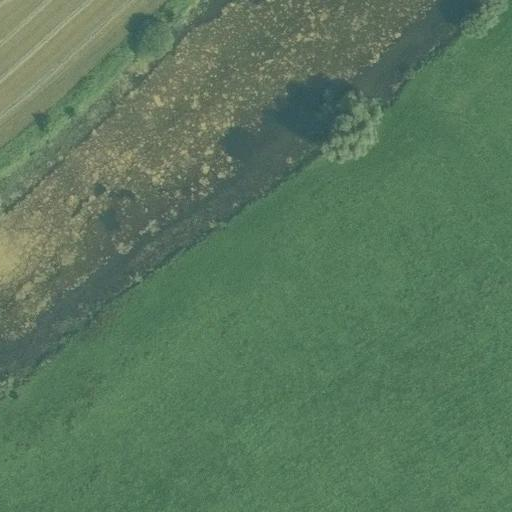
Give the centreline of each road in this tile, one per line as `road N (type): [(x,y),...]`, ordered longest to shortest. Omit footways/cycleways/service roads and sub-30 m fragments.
road 1 (track): [(323,214),(454,106),(458,144),(511,213)]
road 2 (track): [(135,0),(0,117)]
